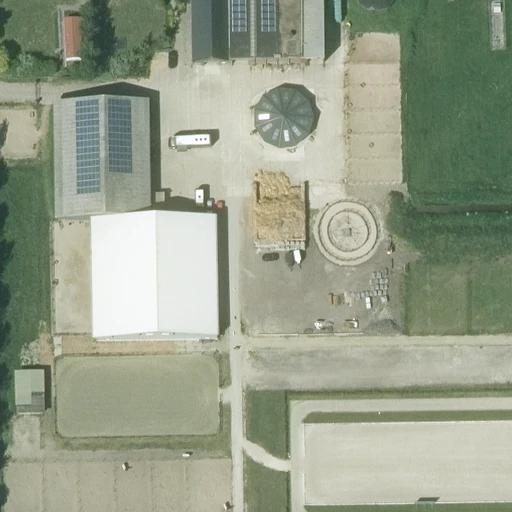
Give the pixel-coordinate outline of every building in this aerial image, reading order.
[(189,0),(189,67),(322,63),(322,0),(189,0)] [(354,0),(355,1),(357,7),(362,13),(368,17),(374,18),(382,16),(388,12),(392,7),(394,0),(354,0)] [(78,21),(63,21),(65,62),(80,61),(78,35),(78,21)] [(123,24),(123,71),(141,71),(140,24),(123,24)] [(93,25),(93,80),(118,80),(117,25),(93,25)] [(56,106),(58,224),(88,223),(90,344),(214,343),(214,221),(149,222),(147,104),(56,106)]
